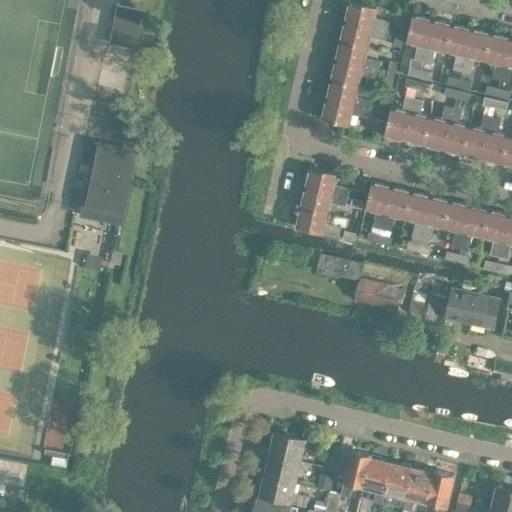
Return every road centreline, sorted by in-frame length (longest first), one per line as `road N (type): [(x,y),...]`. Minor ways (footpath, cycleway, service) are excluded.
road 1 (residential): [(218,511),(241,409),(251,399),(270,396),(511,455)]
road 2 (residential): [(511,197),(285,142)]
road 3 (residential): [(323,0),(285,142)]
